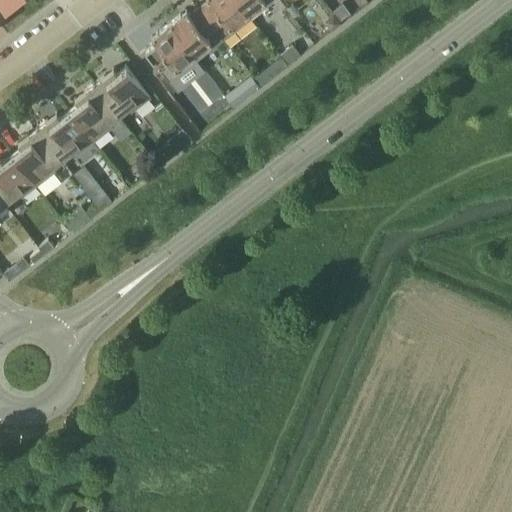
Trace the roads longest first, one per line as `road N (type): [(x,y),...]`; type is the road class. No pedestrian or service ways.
road 1 (tertiary): [(146,278),(503,0)]
road 2 (residential): [(0,78),(102,0)]
road 3 (tertiary): [(0,407),(35,416),(60,404),(73,380),(70,353)]
